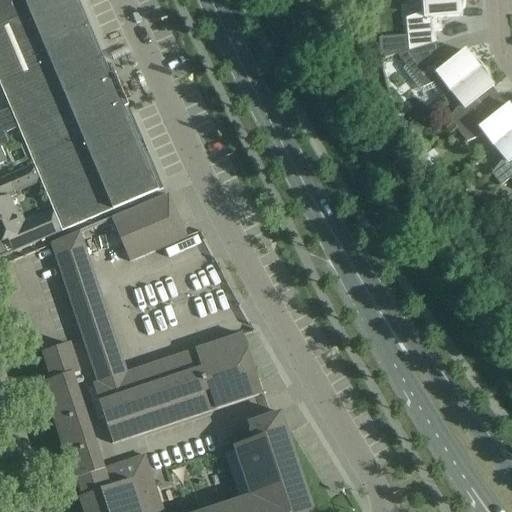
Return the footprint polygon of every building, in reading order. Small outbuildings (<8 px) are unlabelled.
[(0,0),(0,85),(10,109),(18,129),(53,211),(62,232),(163,190),(114,75),(110,77),(77,0),(0,0)] [(464,0),(423,0),(425,13),(421,14),(406,19),(409,52),(423,48),(437,44),(434,32),(441,32),(440,18),(462,17),(461,10),(463,10),(465,3),(464,0)] [(409,52),(397,56),(406,67),(403,71),(422,94),(433,90),(440,100),(451,92),(483,67),(480,63),(478,61),(474,58),(471,56),(470,57),(466,52),(449,66),(441,55),(437,44),(423,48),(409,52)] [(485,68),(483,67),(451,92),(461,105),(458,107),(450,118),(448,120),(457,131),(484,110),(476,100),(493,87),(489,82),(491,80),(488,74),(485,68)] [(494,147),(511,132),(511,110),(509,107),(492,120),(484,110),(457,131),(467,143),(481,137),(484,134),(494,147)] [(0,165),(2,164),(5,158),(1,149),(11,144),(6,133),(18,129),(10,109),(0,113),(0,165)] [(511,132),(494,147),(504,159),(501,162),(492,174),(501,186),(510,179),(511,181),(511,132)] [(424,158),(432,168),(440,162),(432,152),(424,158)] [(62,232),(53,211),(20,225),(9,199),(16,196),(7,177),(0,180),(0,243),(8,240),(14,252),(62,232)] [(187,239),(169,196),(112,220),(130,263),(187,239)] [(127,374),(80,233),(52,245),(98,384),(93,385),(113,444),(262,395),(242,335),(127,374)] [(251,497),(221,507),(210,511),(207,511),(162,511),(144,457),(104,470),(73,378),(79,375),(70,346),(42,355),(51,382),(42,385),(74,482),(77,481),(82,498),(80,499),(84,511),(314,511),(281,414),(248,425),(253,441),(235,447),(251,497)]
